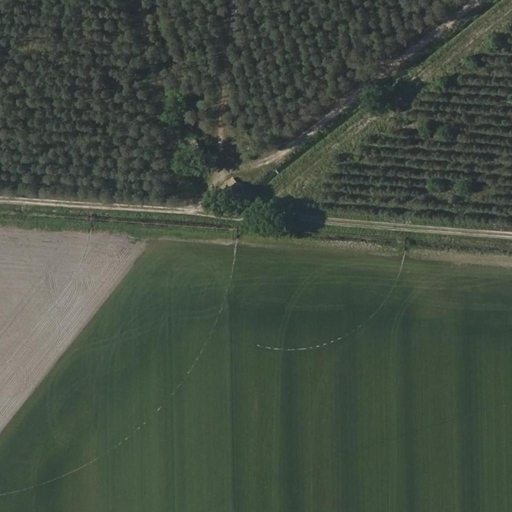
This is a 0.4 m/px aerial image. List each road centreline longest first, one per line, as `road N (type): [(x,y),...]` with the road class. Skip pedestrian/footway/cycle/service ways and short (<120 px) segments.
road 1 (track): [(478,0),(299,142),(245,162),(223,161)]
road 2 (track): [(511,5),(285,180)]
road 3 (track): [(215,202),(0,191)]
road 4 (track): [(215,202),(240,0)]
